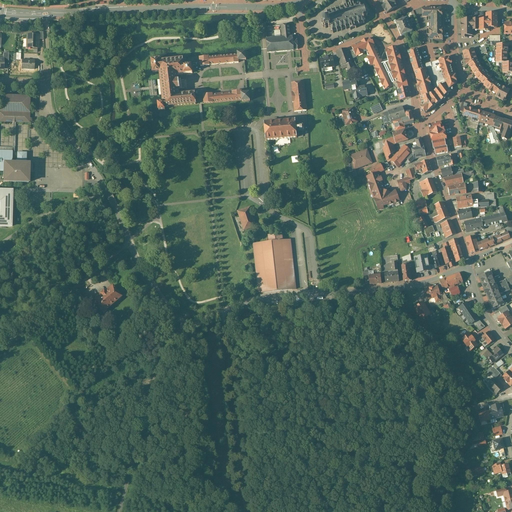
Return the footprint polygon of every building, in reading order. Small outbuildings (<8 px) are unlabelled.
[(332,32),(332,33),(332,32),(332,34),(333,33),(333,32),(336,31),(337,32),(338,32),(337,31),(341,30),(341,31),(342,31),(342,30),(345,29),(346,30),(347,30),(346,28),(350,27),(350,29),(349,30),(350,30),(351,29),(355,28),(356,29),(356,28),(355,27),(355,26),(358,25),(359,26),(360,26),(359,25),(363,23),(364,24),(365,24),(364,23),(365,21),(366,22),(366,21),(365,20),(364,19),(365,18),(365,17),(366,17),(367,18),(368,17),(367,16),(368,14),(369,14),(370,13),(368,13),(368,10),(368,9),(368,8),(367,9),(364,8),(364,7),(363,7),(363,8),(362,8),(362,7),(361,7),(360,6),(361,5),(361,4),(360,5),(358,4),(359,3),(357,3),(357,4),(354,5),(353,4),(352,1),(352,0),(351,0),(344,3),(343,2),(342,3),(343,3),(344,7),(344,8),(341,9),(340,8),(339,8),(340,9),(336,10),(336,9),(335,9),(335,10),(332,11),(331,10),(330,10),(331,12),(327,13),(327,11),(326,12),(326,13),(325,14),(325,15),(326,14),(328,18),(327,18),(327,20),(324,21),(324,19),(322,20),(323,21),(322,21),(323,22),(321,22),(322,23),(323,23),(324,26),(323,26),(323,28),(324,27),(324,28),(325,27),(325,29),(326,28),(326,27),(328,26),(328,28),(329,28),(330,28),(331,31),(330,32),(330,33),(332,32)] [(376,0),(379,3),(381,6),(381,7),(383,10),(384,10),(386,14),(397,7),(395,4),(392,0),(376,0)] [(441,9),(422,9),(422,17),(426,17),(427,35),(429,35),(430,35),(430,31),(433,31),(433,40),(443,40),(442,29),(441,29),(441,17),(442,17),(442,11),(441,11),(441,9)] [(497,14),(486,14),(486,20),(478,20),(478,30),(478,31),(485,30),(485,28),(494,28),(494,25),(497,25),(497,14)] [(407,19),(404,20),(403,17),(395,20),(396,23),(401,37),(413,32),(412,29),(411,29),(407,19)] [(478,20),(461,20),(461,24),(461,30),(461,38),(467,38),(467,36),(472,36),(472,30),(474,30),(475,31),(478,30),(478,20)] [(289,24),(281,25),(282,38),(291,37),(289,24)] [(38,35),(27,35),(27,48),(38,48),(38,39),(38,35)] [(282,38),(266,39),(268,53),(293,51),(293,50),(298,49),(296,37),(292,38),(292,37),(291,37),(282,38)] [(393,85),(388,60),(382,62),(375,47),(374,46),(373,46),(372,43),(373,42),(372,41),(371,42),(371,41),(368,39),(351,47),(354,51),(353,51),(355,56),(356,56),(356,57),(357,57),(356,56),(363,52),(364,54),(364,53),(363,52),(366,51),(368,57),(366,58),(367,58),(368,58),(369,61),(367,63),(370,62),(371,66),(370,66),(371,67),(373,66),(376,73),(378,72),(379,75),(377,76),(379,80),(381,79),(383,82),(379,83),(380,84),(383,82),(384,85),(382,86),(384,90),(391,87),(390,87),(393,86),(393,85)] [(508,45),(496,45),(496,52),(495,52),(495,58),(496,58),(496,63),(503,63),(503,73),(511,73),(511,63),(507,63),(507,52),(508,52),(508,45)] [(388,60),(393,85),(397,84),(398,90),(397,90),(397,91),(408,87),(399,54),(397,47),(393,48),(387,49),(388,50),(385,51),(388,60)] [(346,49),(336,52),(338,62),(339,61),(341,66),(346,65),(349,74),(354,72),(346,49)] [(417,49),(409,52),(408,52),(414,72),(423,70),(421,61),(420,57),(420,58),(418,53),(419,53),(417,49)] [(473,49),(463,53),(467,65),(468,65),(477,60),(480,59),(479,55),(475,56),(473,49)] [(237,55),(200,58),(200,66),(209,66),(209,65),(229,63),(229,64),(238,63),(238,61),(246,60),(245,52),(238,53),(238,55),(237,55)] [(332,57),(320,59),(322,69),(334,67),(332,57)] [(432,103),(431,109),(433,107),(435,107),(436,106),(436,105),(443,100),(444,100),(446,99),(446,98),(444,96),(453,90),(452,87),(457,83),(455,78),(456,77),(455,75),(454,75),(453,75),(450,65),(451,65),(452,64),(452,62),(450,62),(449,62),(449,60),(448,57),(438,60),(445,84),(433,92),(433,96),(430,99),(432,103)] [(183,59),(160,61),(160,59),(151,60),(153,73),(160,72),(163,103),(158,103),(159,110),(165,110),(165,107),(196,104),(195,93),(179,95),(179,89),(180,89),(179,80),(178,81),(177,75),(192,74),(192,65),(184,66),(183,59)] [(34,60),(22,60),(21,69),(34,70),(34,60)] [(438,60),(425,64),(426,68),(426,69),(433,92),(445,84),(438,60)] [(477,60),(468,65),(471,70),(471,71),(475,75),(474,76),(479,81),(480,81),(484,85),(483,86),(489,90),(495,83),(490,79),(491,78),(487,74),(486,74),(482,70),(483,70),(479,65),(480,65),(477,60)] [(433,96),(433,92),(426,69),(423,70),(414,72),(414,73),(414,72),(417,81),(416,81),(419,89),(421,97),(420,97),(420,98),(421,100),(428,100),(430,99),(433,96)] [(149,89),(149,97),(157,96),(156,88),(155,78),(147,79),(149,89)] [(303,82),(292,84),(293,93),(292,93),(293,102),(294,112),(306,111),(303,82)] [(355,82),(343,84),(344,91),(352,90),(357,89),(355,82)] [(489,90),(488,90),(491,93),(492,91),(497,95),(501,88),(495,82),(489,90)] [(357,89),(352,90),(353,98),(366,96),(364,87),(357,89)] [(408,87),(397,91),(400,100),(411,98),(408,87)] [(504,98),(502,87),(497,95),(495,97),(503,101),(504,98)] [(212,94),(203,95),(204,103),(242,100),(242,101),(250,101),(249,93),(241,94),(241,92),(232,92),(232,93),(212,95),(212,94)] [(30,97),(0,95),(0,122),(29,123),(30,97)] [(432,103),(430,99),(428,100),(421,100),(421,101),(421,102),(422,105),(420,107),(425,113),(428,111),(431,109),(432,103)] [(379,105),(370,109),(373,116),(382,112),(379,105)] [(405,117),(402,107),(395,109),(398,119),(405,117)] [(478,111),(473,110),(473,109),(469,108),(465,107),(463,113),(464,113),(463,116),(470,118),(480,121),(482,113),(482,112),(478,111)] [(353,108),(345,111),(346,114),(342,115),(344,120),(345,120),(346,125),(357,121),(353,108)] [(398,119),(395,109),(388,111),(392,122),(398,119)] [(407,118),(393,123),(396,132),(405,129),(404,126),(413,123),(413,119),(412,112),(405,114),(407,118)] [(495,117),(482,113),(480,121),(479,122),(489,125),(492,126),(495,117)] [(503,121),(495,117),(492,126),(492,127),(500,130),(501,129),(504,130),(510,132),(511,130),(511,125),(511,122),(504,120),(503,121)] [(480,121),(470,118),(469,120),(470,122),(471,122),(469,126),(477,128),(476,129),(477,129),(479,122),(480,121)] [(295,120),(264,123),(266,141),(297,138),(296,130),(296,128),(295,120)] [(441,122),(432,124),(433,128),(429,129),(429,130),(430,134),(429,134),(431,143),(432,143),(445,140),(447,140),(445,130),(444,130),(443,126),(442,127),(441,123),(441,122)] [(500,130),(492,127),(494,131),(496,136),(500,134),(500,130)] [(391,137),(389,134),(382,136),(384,148),(383,148),(387,161),(391,159),(390,157),(395,151),(393,145),(408,140),(404,130),(392,134),(393,137),(391,137)] [(510,132),(504,130),(501,138),(507,140),(510,132)] [(420,138),(415,140),(413,142),(414,146),(411,147),(412,153),(407,160),(410,163),(414,159),(426,156),(423,144),(422,144),(420,138)] [(460,138),(453,139),(454,148),(461,147),(461,146),(460,141),(460,138)] [(445,140),(432,143),(433,149),(447,146),(446,146),(445,140)] [(412,153),(404,145),(391,159),(399,167),(412,153)] [(447,146),(433,149),(434,149),(435,155),(436,155),(448,153),(451,152),(450,150),(447,150),(447,146)] [(0,172),(3,172),(3,163),(12,163),(12,151),(0,150),(0,172)] [(367,151),(350,157),(354,167),(354,169),(355,169),(371,163),(367,151)] [(454,155),(436,159),(438,167),(441,166),(451,163),(456,162),(455,158),(454,158),(454,155)] [(428,160),(420,163),(414,165),(415,167),(414,167),(415,168),(416,170),(422,169),(423,174),(432,171),(428,160)] [(12,163),(3,163),(3,172),(3,183),(29,184),(30,164),(12,163)] [(369,170),(373,176),(378,173),(383,171),(380,164),(369,170)] [(354,169),(354,167),(349,168),(351,172),(347,173),(349,179),(357,176),(355,169),(354,169)] [(451,167),(441,170),(443,179),(444,178),(453,176),(452,172),(450,168),(451,168),(451,167)] [(413,169),(405,171),(408,178),(397,181),(401,192),(406,190),(406,186),(406,185),(410,183),(409,181),(415,179),(413,169)] [(395,191),(389,193),(385,191),(381,182),(382,181),(381,178),(380,178),(378,173),(373,176),(371,176),(367,177),(369,183),(372,191),(374,199),(375,199),(379,209),(383,207),(383,206),(388,205),(388,206),(393,204),(399,202),(395,191)] [(461,175),(444,179),(446,187),(463,183),(462,177),(461,175)] [(431,179),(420,183),(422,190),(421,191),(423,198),(437,193),(431,179)] [(482,182),(473,183),(474,194),(483,193),(482,182)] [(465,184),(448,187),(450,197),(465,194),(466,193),(465,184)] [(13,190),(0,190),(0,228),(12,229),(13,190)] [(493,193),(490,193),(489,192),(485,193),(485,201),(488,200),(489,207),(495,207),(495,200),(493,201),(493,193)] [(471,196),(456,198),(458,209),(473,207),(472,201),(471,197),(471,196)] [(425,199),(413,202),(415,209),(427,206),(425,199)] [(485,201),(472,201),(473,207),(473,208),(489,207),(488,200),(485,201)] [(443,202),(434,206),(438,216),(433,218),(434,223),(437,223),(450,218),(443,202)] [(481,219),(464,222),(466,233),(483,230),(483,228),(487,227),(508,222),(504,213),(502,206),(497,208),(498,211),(499,215),(493,216),(481,219)] [(250,207),(237,211),(244,231),(257,227),(250,207)] [(426,208),(416,210),(417,217),(428,214),(426,208)] [(470,209),(457,212),(460,221),(472,218),(470,209)] [(428,227),(423,217),(418,219),(424,229),(428,227)] [(451,220),(440,224),(446,238),(456,234),(451,220)] [(432,226),(429,228),(428,227),(424,229),(426,235),(435,232),(432,226)] [(506,233),(492,239),(494,245),(508,239),(506,233)] [(282,234),(268,235),(269,242),(253,244),(259,294),(296,289),(290,240),(283,241),(282,234)] [(475,236),(465,239),(470,254),(479,251),(477,244),(475,236)] [(457,239),(448,242),(454,263),(463,260),(457,239)] [(477,244),(479,251),(494,245),(492,239),(477,244)] [(434,247),(428,249),(430,254),(431,258),(432,257),(437,255),(434,247)] [(446,248),(441,250),(446,265),(449,264),(450,268),(454,267),(448,247),(446,248)] [(428,248),(410,254),(410,255),(411,261),(430,254),(428,249),(428,248)] [(437,255),(432,257),(436,268),(435,268),(436,269),(445,265),(441,254),(437,255)] [(409,265),(406,266),(406,265),(406,266),(402,266),(401,266),(402,272),(402,275),(403,281),(407,281),(411,281),(410,273),(409,265)] [(434,268),(415,271),(416,279),(435,276),(434,268)] [(393,273),(384,274),(385,283),(399,282),(398,271),(393,271),(393,273)] [(493,278),(490,273),(479,277),(492,309),(503,304),(501,297),(493,278)] [(459,274),(439,281),(442,290),(448,287),(454,285),(462,282),(459,274)] [(369,276),(369,277),(370,285),(381,284),(380,275),(369,276)] [(505,280),(497,283),(495,277),(493,278),(501,297),(506,295),(504,292),(510,290),(507,283),(505,280)] [(112,284),(105,290),(104,289),(100,292),(101,293),(94,300),(102,310),(103,310),(104,311),(106,309),(106,307),(118,297),(119,298),(121,296),(120,295),(121,294),(112,284)] [(454,285),(448,287),(452,296),(460,293),(457,287),(455,288),(454,285)] [(442,290),(439,291),(437,286),(425,290),(428,299),(434,298),(436,302),(443,300),(447,299),(442,290)] [(423,302),(414,308),(417,312),(417,313),(418,315),(419,316),(420,318),(425,316),(426,317),(430,315),(430,314),(429,312),(423,302)] [(467,302),(458,308),(462,315),(472,309),(467,302)] [(472,309),(462,315),(466,321),(475,315),(472,309)] [(511,320),(507,313),(498,318),(498,319),(500,323),(501,322),(501,323),(502,322),(506,329),(511,324),(511,320)] [(475,315),(466,321),(470,326),(479,320),(475,315)] [(488,332),(483,336),(482,335),(477,339),(481,343),(485,347),(488,345),(495,340),(488,332)] [(474,341),(470,335),(462,340),(470,351),(477,346),(474,341)] [(486,349),(479,354),(481,357),(483,355),(488,361),(488,360),(489,360),(493,364),(493,363),(502,355),(503,355),(497,348),(490,354),(486,349)] [(493,365),(496,369),(504,363),(502,360),(493,365)] [(500,374),(494,367),(491,371),(492,371),(497,377),(500,374)] [(497,377),(492,371),(489,374),(492,377),(495,380),(495,379),(497,377)] [(497,394),(503,388),(500,385),(495,380),(492,383),(489,386),(489,387),(497,394)] [(492,411),(488,412),(490,420),(503,417),(500,405),(491,407),(492,411)] [(488,412),(478,414),(481,423),(490,420),(488,412)] [(502,434),(500,427),(493,430),(495,436),(502,434)] [(484,439),(482,433),(476,435),(472,442),(484,439)] [(502,440),(493,442),(495,451),(504,449),(502,440)] [(493,466),(492,466),(494,470),(495,474),(494,474),(495,474),(501,473),(503,478),(507,477),(506,474),(510,473),(508,464),(501,466),(500,466),(500,464),(493,466)] [(482,467),(472,469),(473,476),(484,473),(482,467)] [(505,488),(496,491),(498,497),(501,496),(500,495),(503,494),(503,493),(506,493),(505,488)] [(511,491),(506,493),(503,493),(503,494),(505,502),(511,500),(511,491)]
